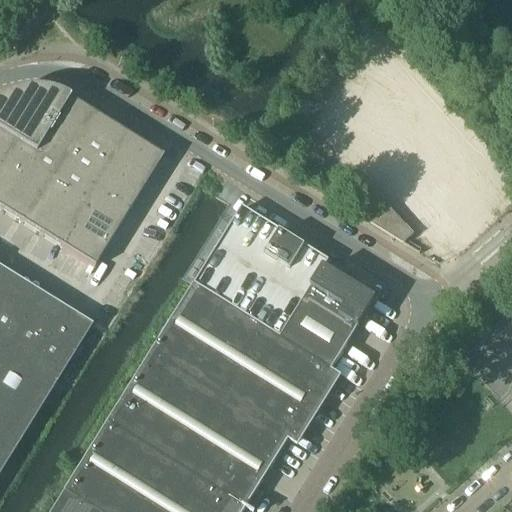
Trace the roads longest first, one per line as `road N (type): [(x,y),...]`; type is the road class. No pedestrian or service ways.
road 1 (unclassified): [(426,297),(95,86),(33,72),(0,75)]
road 2 (unclassified): [(298,511),(426,312),(426,297)]
